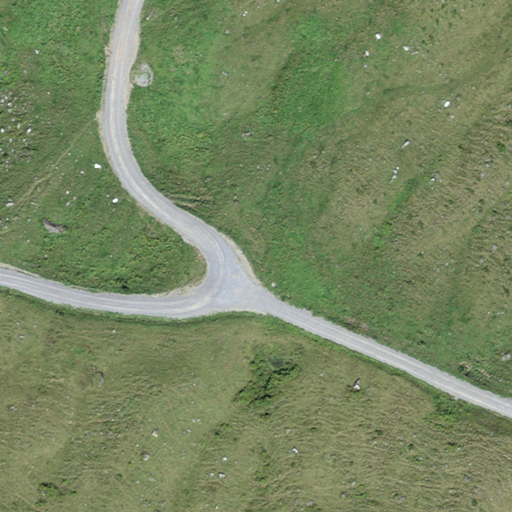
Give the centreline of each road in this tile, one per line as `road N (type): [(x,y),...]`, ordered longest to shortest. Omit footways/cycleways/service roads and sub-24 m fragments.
road 1 (track): [(133,0),(122,24),(118,139),(130,177),(219,256),(218,283),(201,299),(163,308),(57,296),(0,277)]
road 2 (track): [(218,283),(511,413)]
